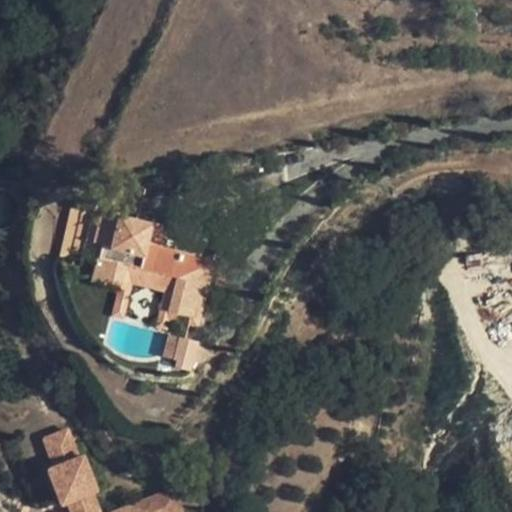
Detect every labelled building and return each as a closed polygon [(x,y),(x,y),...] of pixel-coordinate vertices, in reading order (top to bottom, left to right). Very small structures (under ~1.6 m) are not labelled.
[(73,208),(61,259),(64,260),(72,255),(82,253),(91,212),(73,208)] [(212,261),(162,248),(148,245),(153,223),(103,211),(101,217),(98,218),(97,224),(99,226),(95,241),(102,243),(93,280),(121,287),(127,264),(178,277),(171,308),(193,314),(198,289),(206,291),(212,261)] [(153,223),(148,245),(162,248),(167,227),(153,223)] [(133,283),(127,264),(121,287),(114,315),(124,317),(133,283)] [(178,277),(127,264),(133,283),(164,291),(178,277)] [(166,328),(168,318),(171,308),(178,277),(164,291),(156,326),(166,328)] [(206,291),(198,289),(193,314),(191,324),(198,326),(206,291)] [(193,314),(171,308),(168,318),(191,324),(193,314)] [(175,359),(180,337),(175,335),(169,358),(175,359)] [(199,362),(204,343),(180,337),(175,359),(178,360),(176,366),(190,370),(192,361),(199,362)] [(40,436),(65,511),(185,511),(178,489),(108,511),(101,511),(73,425),(40,436)]
